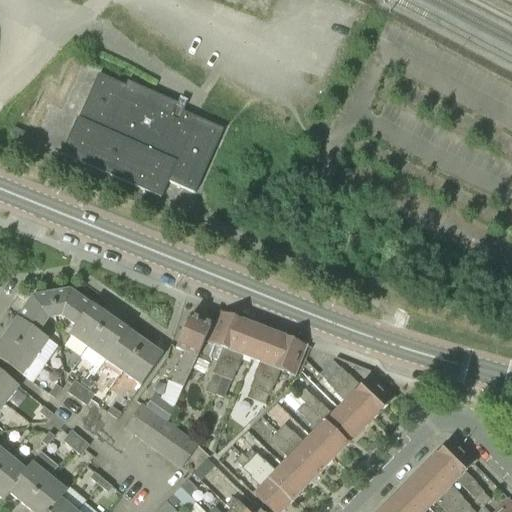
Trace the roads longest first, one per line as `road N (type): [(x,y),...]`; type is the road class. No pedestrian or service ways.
road 1 (tertiary): [(511,378),(335,324),(0,189)]
road 2 (residential): [(349,511),(436,425),(451,421),(466,424),(511,472)]
